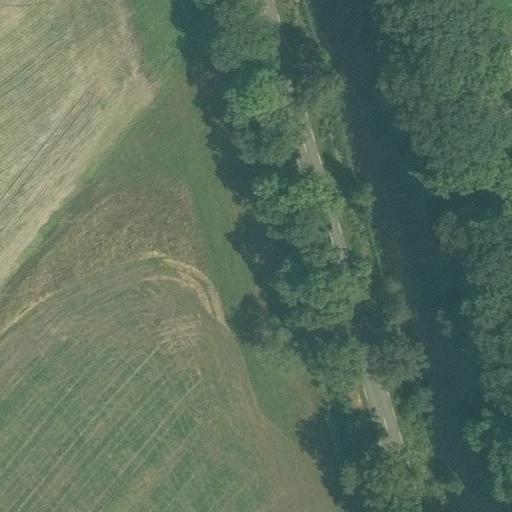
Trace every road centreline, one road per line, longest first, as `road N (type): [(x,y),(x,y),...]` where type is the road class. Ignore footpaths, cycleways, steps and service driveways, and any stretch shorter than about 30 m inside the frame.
road 1 (secondary): [(411,511),(258,0)]
road 2 (unclassified): [(511,318),(419,0)]
